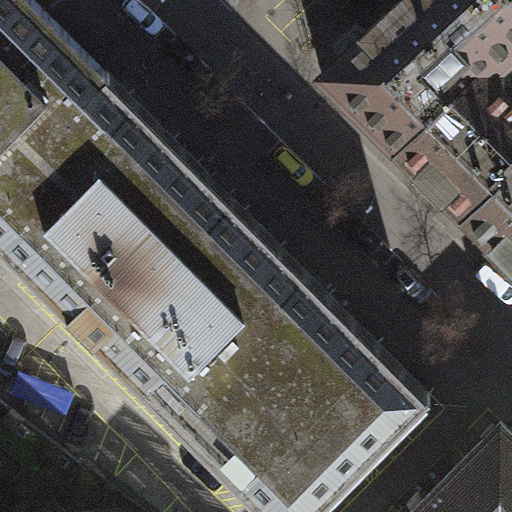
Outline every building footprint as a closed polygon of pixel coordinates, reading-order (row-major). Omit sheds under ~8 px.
[(0,0),(0,170),(101,69),(34,0),(0,0)] [(511,0),(398,0),(322,72),(398,145),(476,69),(490,68),(511,46),(511,0)] [(398,145),(461,217),(503,174),(496,167),(511,150),(511,90),(490,68),(476,69),(398,145)] [(101,69),(0,170),(0,246),(264,511),(307,511),(429,394),(101,69)] [(461,217),(511,267),(511,150),(496,167),(503,174),(461,217)] [(511,511),(511,429),(503,420),(409,511),(511,511)]
